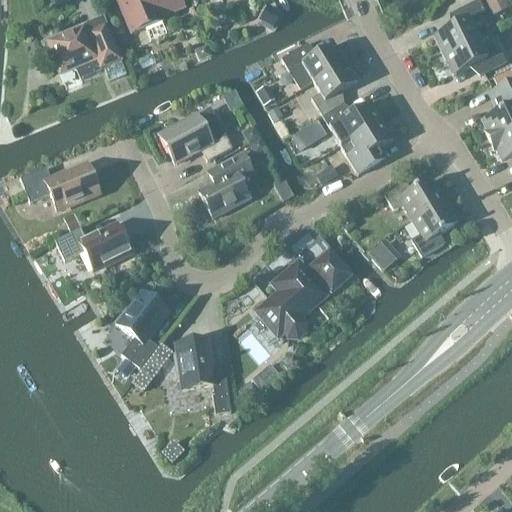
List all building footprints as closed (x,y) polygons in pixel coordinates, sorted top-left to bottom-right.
[(178,0),(115,0),(131,35),(160,23),(159,20),(183,9),(178,0)] [(501,0),(485,0),(490,10),(503,3),(501,0)] [(442,58),(478,41),(472,29),(484,23),(480,15),(484,14),(478,2),(448,17),(453,28),(433,38),(442,58)] [(58,39),(45,44),(59,77),(74,71),(79,82),(120,64),(111,42),(92,49),(85,32),(63,41),(58,39)] [(478,41),(442,58),(452,78),(474,67),(479,78),(504,66),(499,55),(496,56),(492,48),(484,52),(478,41)] [(299,92),(312,84),(343,64),(331,46),(314,56),(307,45),(280,62),(288,75),(299,92)] [(343,64),(312,84),(319,96),(310,102),(321,119),(345,104),(338,93),(355,82),(343,64)] [(489,144),(511,133),(511,86),(496,93),(503,108),(479,119),(485,132),(484,133),(489,144)] [(380,124),(369,106),(328,130),(340,150),(348,145),(347,143),(380,124)] [(225,139),(211,146),(197,119),(160,139),(174,167),(201,154),(207,164),(232,151),(225,139)] [(347,143),(348,145),(354,155),(346,160),(357,177),(378,165),(372,155),(392,142),(380,124),(347,143)] [(511,133),(489,144),(494,156),(496,155),(500,164),(511,158),(511,133)] [(212,223),(250,201),(240,182),(252,176),(242,157),(218,170),(205,177),(211,188),(197,196),(212,223)] [(56,213),(97,195),(86,169),(52,183),(46,170),(17,182),(28,208),(50,198),(56,213)] [(402,211),(410,224),(443,204),(430,182),(410,194),(405,186),(384,198),(392,213),(402,211)] [(443,204),(410,224),(419,239),(412,247),(421,260),(442,247),(437,238),(457,226),(443,204)] [(92,272),(129,255),(116,230),(87,244),(81,231),(53,244),(63,266),(84,256),(92,272)] [(385,245),(369,260),(383,276),(400,263),(385,245)] [(308,325),(302,319),(348,279),(328,256),(309,272),(310,274),(308,275),(299,265),(270,290),(276,297),(256,315),(279,341),(282,339),(286,343),(297,345),(306,337),(308,325)] [(138,372),(156,348),(146,341),(166,314),(142,296),(117,329),(133,341),(120,358),(138,372)] [(180,393),(211,390),(214,417),(230,415),(225,369),(209,371),(206,344),(177,347),(178,356),(176,356),(179,384),(180,393)] [(131,386),(142,394),(171,355),(160,347),(131,386)] [(258,381),(279,369),(273,360),(253,372),(258,381)] [(161,456),(172,466),(183,454),(172,444),(161,456)]
